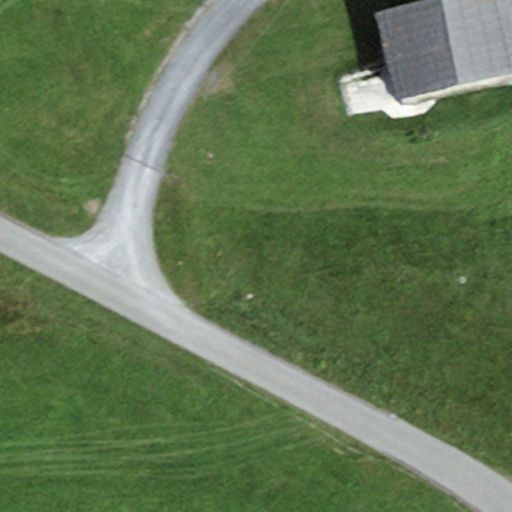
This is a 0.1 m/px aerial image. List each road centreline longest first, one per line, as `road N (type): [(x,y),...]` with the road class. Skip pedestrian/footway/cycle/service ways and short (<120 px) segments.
road 1 (unclassified): [(510,511),(485,484),(0,231)]
road 2 (track): [(143,300),(132,228),(136,191),(170,101),(206,40),(246,0)]
